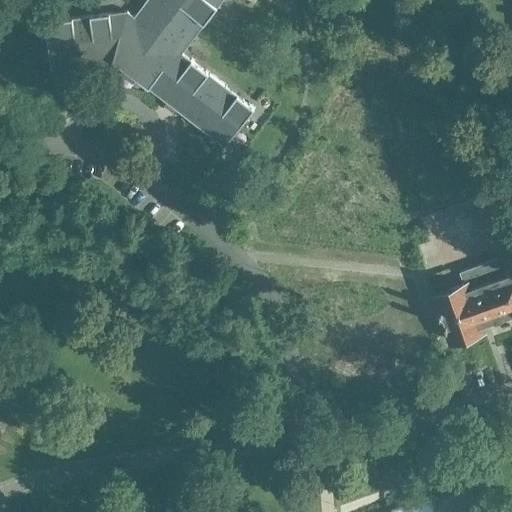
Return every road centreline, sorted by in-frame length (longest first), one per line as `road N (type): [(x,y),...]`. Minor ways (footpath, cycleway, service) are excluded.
road 1 (residential): [(151,182),(236,254),(276,304),(307,440)]
road 2 (residential): [(0,492),(81,470),(307,440)]
road 3 (residential): [(307,440),(402,427),(511,393)]
road 4 (residential): [(151,182),(159,142),(149,116),(129,103),(91,106),(75,122),(70,145)]
